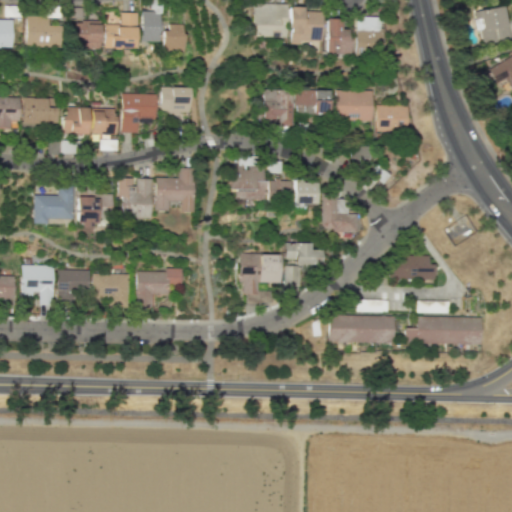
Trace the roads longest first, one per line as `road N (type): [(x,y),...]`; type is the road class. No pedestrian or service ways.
road 1 (residential): [(470,164),(288,313),(209,332),(0,329)]
road 2 (secondary): [(462,393),(0,384)]
road 3 (residential): [(387,229),(320,166),(261,145),(210,141),(74,169),(0,160)]
road 4 (tertiary): [(419,0),(453,126),(511,221)]
